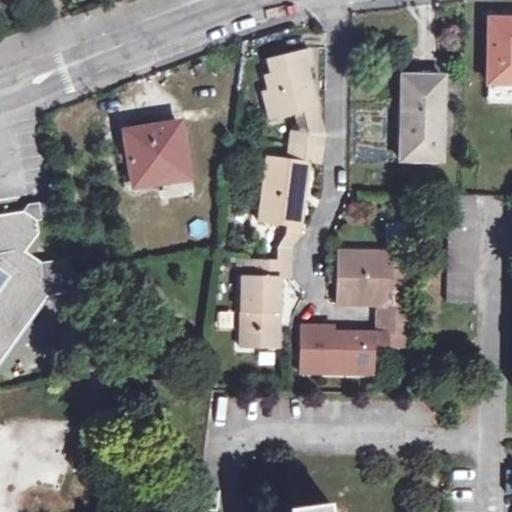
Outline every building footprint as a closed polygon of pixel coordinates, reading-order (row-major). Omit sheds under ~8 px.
[(511,19),(495,19),(493,80),(511,81),(511,19)] [(248,345),(286,347),(290,276),(297,276),(304,241),(316,167),(326,167),(329,142),(309,78),(314,75),(309,60),(269,69),(272,82),(266,84),(269,97),(264,98),(272,125),(299,120),(308,138),(295,134),(291,164),(271,162),(264,228),(289,231),(288,239),(283,246),(282,258),(255,257),(254,275),(248,274),(248,345)] [(448,70),(408,71),(409,157),(448,157),(448,70)] [(122,133),(129,179),(152,175),(154,183),(185,178),(176,124),(122,133)] [(483,193),(468,193),(456,192),(452,298),(479,299),(483,193)] [(0,352),(45,292),(62,289),(57,259),(39,262),(21,250),(36,232),(33,219),(20,209),(0,212),(0,352)] [(392,272),(392,254),(347,253),(346,301),(385,302),(385,331),(333,331),(332,326),(309,325),(310,368),(383,370),(384,343),(396,342),(397,332),(413,332),(414,268),(411,268),(407,268),(406,273),(392,272)] [(407,268),(411,268),(411,254),(392,254),(392,272),(406,273),(407,268)] [(325,511),(323,502),(286,510),(286,511),(325,511)]
